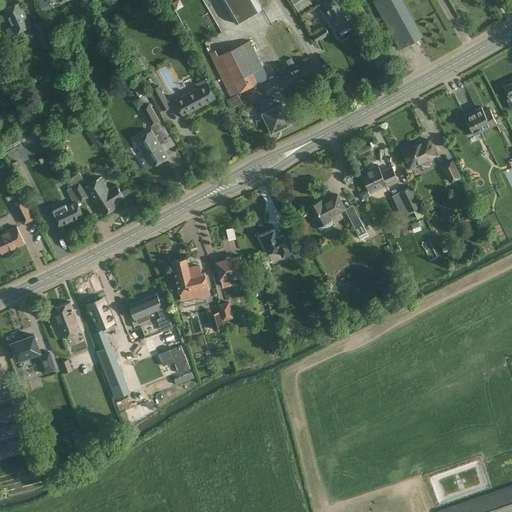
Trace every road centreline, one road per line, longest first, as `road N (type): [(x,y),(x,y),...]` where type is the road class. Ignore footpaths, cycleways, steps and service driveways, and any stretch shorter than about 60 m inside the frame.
road 1 (secondary): [(0,300),(345,124)]
road 2 (secondary): [(345,124),(511,32)]
road 3 (residential): [(345,124),(275,0)]
